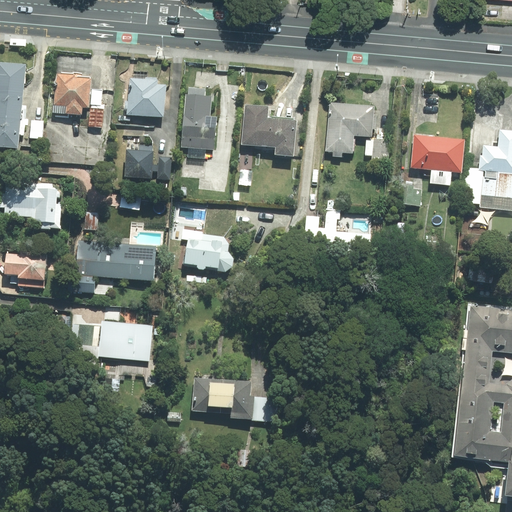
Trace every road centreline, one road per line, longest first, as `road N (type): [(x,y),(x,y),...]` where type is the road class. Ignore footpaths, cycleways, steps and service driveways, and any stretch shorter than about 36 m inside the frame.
road 1 (primary): [(165,25),(511,56)]
road 2 (primary): [(0,11),(165,25)]
